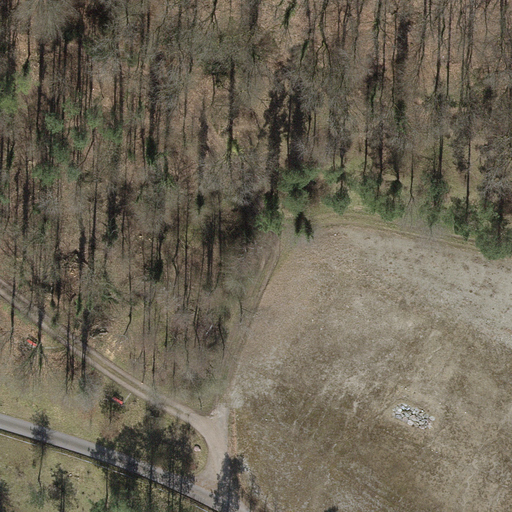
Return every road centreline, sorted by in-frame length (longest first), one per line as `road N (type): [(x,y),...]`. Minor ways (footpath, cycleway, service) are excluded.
road 1 (track): [(511,253),(364,220),(313,226),(282,249),(260,285),(224,392),(220,440)]
road 2 (track): [(0,284),(220,440)]
road 3 (unclassified): [(238,511),(110,455),(0,422)]
